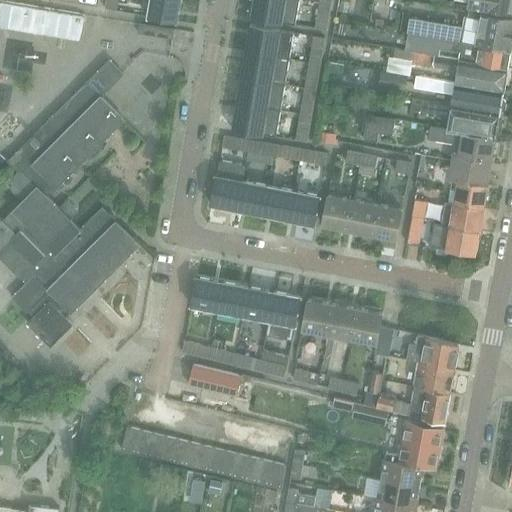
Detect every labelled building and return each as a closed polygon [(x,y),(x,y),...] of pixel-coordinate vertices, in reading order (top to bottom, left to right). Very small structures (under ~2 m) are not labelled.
[(176,21),(179,0),(152,0),(149,16),(176,21)] [(254,0),(252,18),(281,23),(281,22),(295,24),(299,0),(254,0)] [(511,0),(468,0),(467,6),(511,13),(511,0)] [(83,16),(1,2),(0,4),(0,26),(79,40),(83,16)] [(318,9),(315,27),(326,30),(329,11),(318,9)] [(511,50),(511,41),(511,17),(469,10),(468,16),(465,15),(463,27),(411,19),(408,33),(425,36),(472,45),(472,43),(511,50)] [(250,28),(246,51),(248,51),(274,56),(289,58),(294,32),(280,30),(280,29),(251,24),(251,25),(250,24),(249,28),(250,28)] [(422,52),(439,55),(440,48),(460,51),(459,58),(469,60),(508,66),(510,51),(511,50),(472,43),(472,45),(425,36),(422,52)] [(309,62),(320,64),(323,45),(312,43),(309,62)] [(457,70),(455,82),(504,90),(508,67),(507,67),(508,66),(469,60),(459,58),(439,55),(422,52),(395,48),(393,57),(389,56),(386,70),(409,74),(411,62),(457,70)] [(245,55),(242,77),(285,84),(289,58),(274,56),(248,51),(246,51),(245,51),(245,55)] [(109,60),(71,97),(9,159),(18,169),(35,186),(36,186),(45,195),(55,184),(57,186),(124,120),(101,96),(123,74),(109,60)] [(315,90),(319,71),(307,69),(304,88),(315,90)] [(383,71),(381,85),(404,89),(407,75),(383,71)] [(451,105),(500,113),(500,114),(500,112),(504,109),(506,101),(503,98),(504,90),(455,82),(417,75),(415,87),(453,93),(451,105)] [(241,80),(237,102),(280,110),(285,84),(242,77),(241,76),(240,80),(241,80)] [(184,80),(163,80),(163,101),(184,101),(184,80)] [(300,113),(311,115),(314,97),(303,95),(300,113)] [(499,119),(500,113),(451,105),(413,98),(411,109),(450,116),(448,127),(496,135),(501,132),(502,124),(499,119)] [(233,129),(233,130),(262,135),(262,133),(276,136),(280,110),(237,102),(236,102),(236,106),(237,106),(233,129)] [(394,118),(368,113),(364,138),(377,141),(378,132),(392,134),(394,118)] [(307,141),(310,122),(298,120),(295,139),(307,141)] [(496,135),(448,127),(430,124),(428,137),(460,143),(458,153),(453,152),(451,165),(490,171),(496,135)] [(335,133),(316,130),(315,140),(336,144),(337,138),(334,138),(335,133)] [(248,151),(250,140),(231,137),(229,148),(248,151)] [(380,155),(378,164),(393,166),(396,145),(366,140),(364,152),(380,155)] [(274,155),(276,144),(257,141),(255,152),(274,155)] [(299,160),(301,148),(283,145),(281,157),(299,160)] [(327,153),(313,151),(308,150),(306,161),(325,164),(327,153)] [(346,161),(360,164),(362,153),(348,150),(346,161)] [(377,156),(362,153),(360,164),(374,167),(377,156)] [(215,175),(210,203),(237,208),(242,180),(243,180),(246,165),(220,160),(217,175),(215,175)] [(395,171),(409,174),(412,163),(397,160),(395,171)] [(487,184),(490,171),(451,165),(449,178),(453,179),(449,202),(484,207),(488,184),(487,184)] [(35,186),(18,169),(5,182),(22,200),(13,208),(17,212),(10,219),(21,230),(49,259),(79,229),(69,219),(77,211),(67,200),(59,209),(45,195),(36,186),(35,186)] [(242,180),(237,208),(262,213),(268,185),(243,180),(242,180)] [(268,185),(262,213),(288,218),(293,190),(268,185)] [(293,190),(288,218),(315,224),(320,195),(293,190)] [(322,224),(347,229),(353,199),(328,194),(322,224)] [(347,229),(371,234),(377,204),(353,199),(347,229)] [(415,200),(413,214),(422,217),(424,217),(427,202),(415,200)] [(480,230),(484,207),(449,202),(444,201),(440,220),(446,222),(446,224),(480,230)] [(377,204),(371,234),(396,239),(402,209),(377,204)] [(138,246),(139,245),(101,207),(79,229),(49,259),(21,230),(10,219),(17,212),(13,208),(3,219),(0,218),(0,253),(27,281),(13,296),(27,310),(34,317),(29,322),(28,321),(27,322),(51,346),(52,345),(51,344),(71,323),(73,324),(64,314),(69,308),(72,312),(73,311),(71,309),(92,288),(93,288),(94,287),(93,287),(115,266),(116,265),(115,265),(136,244),(138,246)] [(411,214),(407,242),(417,244),(422,217),(413,214),(413,215),(411,214)] [(476,254),(480,230),(446,224),(446,222),(440,220),(439,224),(433,223),(429,246),(476,254)] [(4,272),(0,293),(9,295),(13,274),(4,272)] [(196,276),(191,304),(191,305),(218,310),(223,282),(197,277),(196,276)] [(223,282),(218,310),(243,314),(249,286),(223,282)] [(249,286),(243,314),(268,319),(274,291),(249,286)] [(269,319),(266,335),(292,340),(295,324),(296,324),(301,296),(274,291),(268,319),(269,319)] [(327,334),(333,303),(308,298),(302,329),(327,334)] [(327,334),(351,338),(357,308),(333,303),(327,334)] [(382,313),(357,308),(351,338),(376,343),(380,325),(382,313)] [(70,339),(79,349),(90,340),(97,348),(112,336),(95,317),(70,339)] [(394,328),(380,325),(376,343),(377,343),(375,353),(389,356),(394,328)] [(419,361),(419,362),(454,369),(454,370),(459,344),(417,334),(415,344),(409,343),(405,359),(419,361)] [(185,340),(182,351),(204,357),(207,345),(185,340)] [(0,358),(11,369),(17,363),(18,362),(0,344),(0,358)] [(229,351),(207,345),(204,357),(226,362),(229,351)] [(233,364),(255,369),(257,358),(235,352),(233,364)] [(257,358),(255,369),(277,374),(284,376),(287,365),(279,363),(261,359),(257,358)] [(386,378),(398,381),(403,363),(390,360),(386,378)] [(450,393),(454,369),(419,362),(414,386),(450,394),(450,393)] [(194,364),(189,384),(236,395),(241,375),(194,364)] [(296,368),(293,378),(308,382),(317,384),(320,374),(310,371),(296,368)] [(371,371),(367,390),(379,393),(383,373),(371,371)] [(342,391),(345,380),(331,376),(328,387),(342,391)] [(359,383),(345,380),(342,391),(356,394),(359,383)] [(445,423),(450,394),(414,386),(408,414),(445,423)] [(367,391),(366,396),(364,404),(392,410),(395,397),(367,391)] [(226,412),(244,417),(247,406),(228,401),(226,412)] [(389,412),(356,404),(352,417),(385,426),(389,412)] [(406,419),(398,462),(423,467),(423,466),(436,469),(436,467),(443,428),(406,419)] [(135,453),(141,430),(126,426),(120,449),(135,453)] [(141,430),(135,453),(147,456),(153,433),(141,430)] [(0,511),(58,511),(59,507),(67,508),(75,437),(39,433),(36,457),(25,455),(22,479),(34,480),(31,502),(30,502),(29,510),(11,508),(11,507),(0,505),(0,511)] [(153,433),(147,456),(159,459),(165,436),(153,433)] [(165,436),(159,459),(171,462),(177,439),(165,436)] [(177,439),(171,462),(183,465),(189,442),(177,439)] [(189,442),(183,465),(195,468),(201,444),(189,442)] [(201,444),(195,468),(207,471),(213,447),(201,444)] [(213,447),(207,471),(219,474),(225,450),(213,447)] [(295,449),(293,463),(302,465),(304,451),(295,449)] [(225,450),(219,474),(231,477),(237,453),(225,450)] [(237,453),(231,477),(243,480),(249,456),(237,453)] [(249,456),(243,480),(256,483),(261,459),(249,456)] [(261,459),(256,483),(268,486),(273,462),(261,459)] [(380,479),(420,486),(423,467),(398,462),(384,459),(380,479)] [(273,462),(268,486),(282,489),(286,465),(273,462)] [(302,465),(293,463),(290,478),(300,479),(302,465)] [(338,479),(334,499),(347,502),(351,481),(338,479)] [(420,486),(380,479),(377,498),(416,505),(420,486)] [(289,487),(286,501),(296,503),(314,506),(316,496),(297,493),(298,489),(289,487)] [(415,511),(416,505),(377,498),(374,511),(415,511)] [(294,511),(296,503),(286,501),(284,511),(294,511)]
